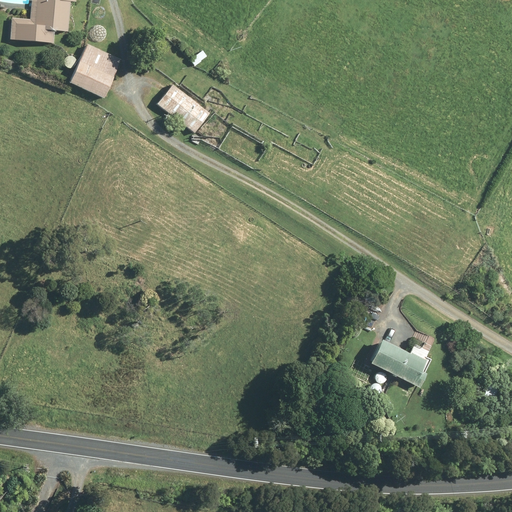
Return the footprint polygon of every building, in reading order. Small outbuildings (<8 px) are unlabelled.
[(75,2),(75,0),(30,0),(29,19),(10,18),(8,41),(52,44),(53,31),(67,32),(69,2),(75,2)] [(93,40),(94,41),(96,42),(98,42),(99,42),(101,42),(102,41),(103,40),(104,39),(105,38),(106,37),(106,35),(107,34),(107,32),(106,31),(106,29),(105,28),(104,27),(103,26),(101,25),(100,25),(98,24),(97,25),(95,25),(94,25),(93,26),(92,27),(91,28),(90,30),(89,31),(89,33),(89,34),(89,36),(90,37),(91,38),(92,40),(93,40)] [(102,99),(119,59),(86,44),(78,60),(78,59),(77,58),(76,57),(76,56),(75,55),(74,55),(73,55),(72,54),(71,54),(69,54),(68,54),(67,55),(66,55),(65,56),(64,57),(63,58),(63,59),(62,60),(62,61),(62,63),(62,64),(62,65),(63,66),(63,67),(64,68),(65,68),(66,69),(66,70),(67,70),(69,71),(70,71),(71,71),(72,71),(73,70),(67,83),(102,99)] [(201,50),(188,60),(194,68),(207,58),(201,50)] [(172,82),(154,104),(192,135),(210,114),(172,82)] [(368,364),(379,369),(379,370),(378,370),(377,371),(376,371),(375,372),(375,373),(374,374),(374,375),(373,376),(373,377),(374,378),(374,379),(375,380),(375,381),(376,382),(377,382),(378,383),(379,383),(380,383),(381,383),(382,383),(383,382),(384,382),(385,381),(386,380),(386,379),(386,378),(387,377),(387,376),(387,375),(386,374),(386,373),(387,372),(420,387),(427,371),(425,371),(431,358),(426,355),(428,349),(415,343),(409,354),(379,341),(368,364)]
